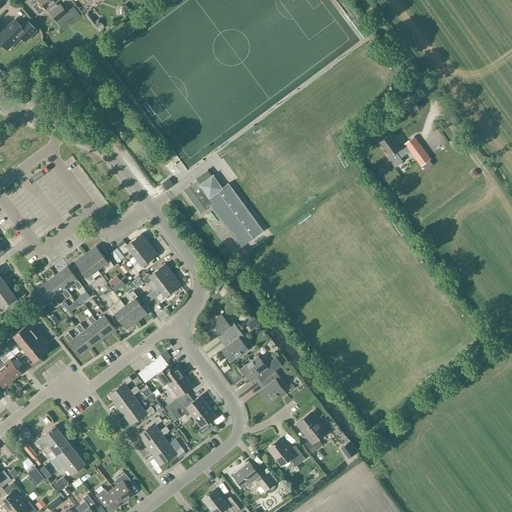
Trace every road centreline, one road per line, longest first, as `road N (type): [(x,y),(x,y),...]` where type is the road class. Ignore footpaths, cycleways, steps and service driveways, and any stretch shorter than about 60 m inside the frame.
road 1 (unclassified): [(185,330),(195,266),(110,155),(0,101)]
road 2 (residential): [(0,429),(47,391),(93,384),(164,332),(185,330)]
road 3 (unclassified): [(142,511),(226,447),(237,429)]
